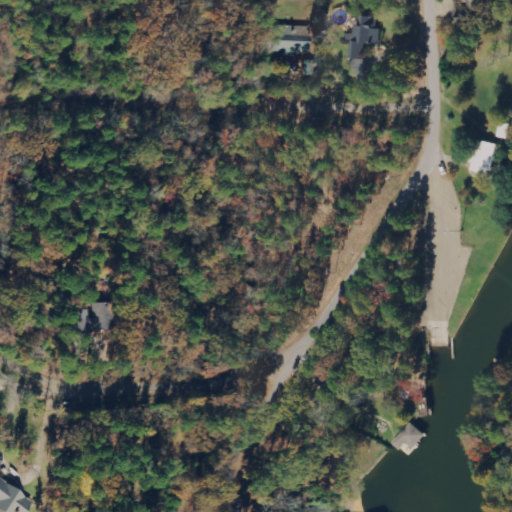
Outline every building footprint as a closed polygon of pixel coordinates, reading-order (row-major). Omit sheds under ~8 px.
[(468,0),(469,12),(493,12),(492,0),(468,0)] [(352,57),(366,58),(368,43),(382,45),(384,30),(378,29),(380,17),(360,15),(359,35),(347,34),(346,40),(353,41),(352,57)] [(274,52),(285,53),(285,56),(302,57),(303,27),(275,26),(274,52)] [(475,172),(495,175),(501,144),(480,141),(475,172)] [(409,456),(427,436),(414,423),(396,444),(409,456)] [(0,482),(0,511),(23,511),(31,500),(0,482)]
